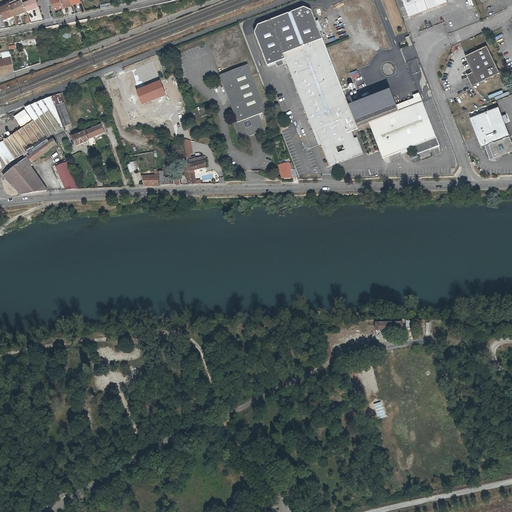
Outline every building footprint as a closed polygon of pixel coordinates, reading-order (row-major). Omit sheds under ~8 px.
[(14,17),(16,16),(26,11),(23,3),(22,0),(15,0),(9,3),(9,4),(14,17)] [(26,2),(23,3),(26,11),(39,7),(36,0),(32,0),(31,0),(28,0),(26,1),(26,2)] [(66,7),(63,0),(52,0),(56,10),(66,7)] [(113,6),(112,0),(110,0),(101,2),(102,8),(113,6)] [(405,0),(411,15),(449,0),(448,0),(405,0)] [(1,8),(1,6),(0,6),(0,11),(1,13),(1,15),(4,21),(14,17),(9,4),(1,8)] [(259,26),(255,33),(269,67),(285,59),(310,120),(311,120),(331,167),(364,154),(357,138),(354,140),(352,133),(358,130),(357,128),(354,119),(350,108),(319,29),(313,14),(303,9),(259,26)] [(488,47),(467,58),(474,72),(467,75),(473,86),(501,73),(488,47)] [(0,76),(14,73),(10,57),(0,59),(0,76)] [(237,123),(232,124),(238,141),(263,132),(257,115),(264,112),(247,67),(220,77),(237,123)] [(53,96),(56,106),(64,103),(61,93),(53,96)] [(391,93),(350,108),(354,119),(357,128),(370,123),(399,112),(391,93)] [(399,112),(370,123),(383,159),(401,152),(407,150),(415,147),(417,154),(439,147),(419,94),(413,96),(414,99),(397,105),(399,112)] [(498,100),(501,105),(511,100),(511,94),(498,100)] [(65,130),(64,127),(56,106),(53,96),(26,107),(35,120),(0,144),(0,156),(7,166),(32,148),(34,151),(57,136),(56,133),(57,132),(59,134),(65,130)] [(72,124),(64,103),(56,106),(64,127),(72,124)] [(482,148),(489,145),(494,157),(495,159),(506,155),(511,152),(511,139),(500,108),(471,119),(482,148)] [(101,125),(85,132),(89,140),(104,133),(101,125)] [(59,143),(67,140),(64,133),(56,137),(59,143)] [(84,133),(71,138),(75,148),(88,143),(84,133)] [(55,138),(27,158),(32,164),(59,144),(55,138)] [(191,141),(184,140),(187,159),(191,158),(191,155),(193,154),(191,141)] [(191,170),(195,172),(206,169),(203,157),(188,160),(189,164),(191,170)] [(47,191),(30,167),(32,166),(26,159),(2,178),(19,196),(47,191)] [(137,161),(127,165),(130,173),(140,170),(137,161)] [(66,162),(56,167),(66,191),(78,190),(77,189),(66,162)] [(282,179),(293,178),(293,177),(296,177),(294,170),(291,170),(290,163),(279,165),(282,177),(282,179)] [(189,184),(193,184),(191,170),(189,164),(185,165),(186,172),(187,172),(189,184)] [(196,181),(195,172),(191,170),(193,184),(201,184),(200,180),(196,181)] [(158,176),(155,176),(142,177),(144,187),(159,186),(158,176)] [(402,322),(375,323),(375,329),(375,330),(379,330),(402,329),(402,322)] [(429,334),(429,322),(420,322),(420,334),(429,334)] [(378,419),(385,417),(380,401),(373,404),(378,419)]
